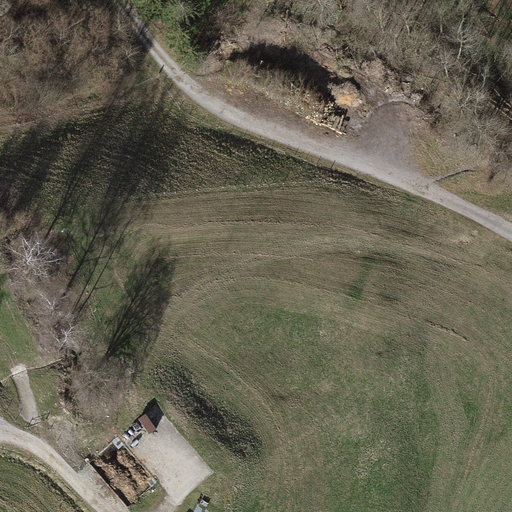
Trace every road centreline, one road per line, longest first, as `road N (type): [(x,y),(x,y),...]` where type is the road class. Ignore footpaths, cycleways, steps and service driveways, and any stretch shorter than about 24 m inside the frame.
road 1 (track): [(511,235),(232,118),(144,47),(114,0)]
road 2 (track): [(0,441),(27,445),(107,511)]
